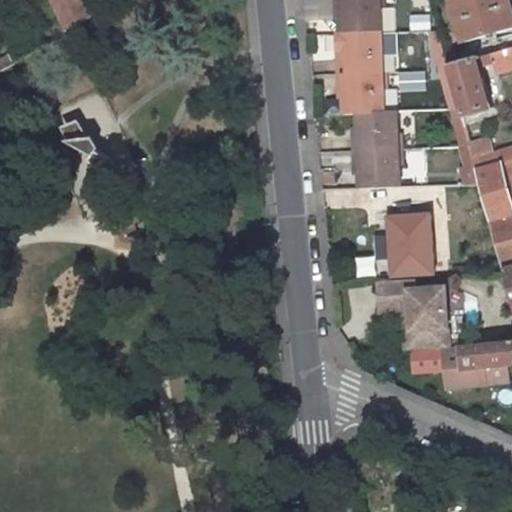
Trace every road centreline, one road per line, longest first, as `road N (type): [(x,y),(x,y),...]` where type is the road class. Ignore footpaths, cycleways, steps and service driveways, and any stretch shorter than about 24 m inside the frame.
road 1 (unclassified): [(308,385),(268,0)]
road 2 (residential): [(308,385),(324,384),(511,457)]
road 3 (unclassified): [(321,511),(308,385)]
